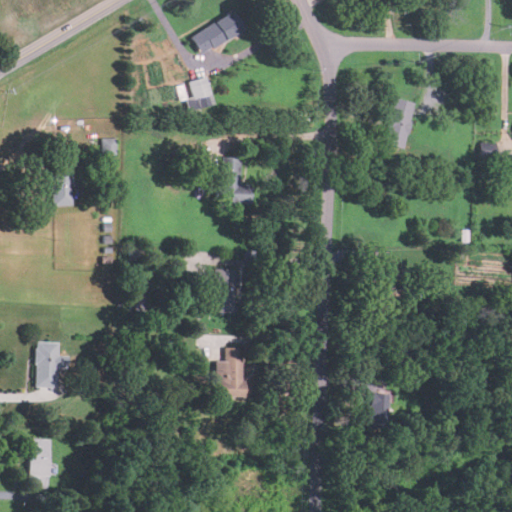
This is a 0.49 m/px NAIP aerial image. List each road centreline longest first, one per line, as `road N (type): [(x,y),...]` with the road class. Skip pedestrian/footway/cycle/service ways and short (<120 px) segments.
road 1 (residential): [(300,0),(328,56),(332,129),(313,511)]
road 2 (residential): [(511,46),(324,47)]
road 3 (tertiary): [(0,68),(115,0)]
